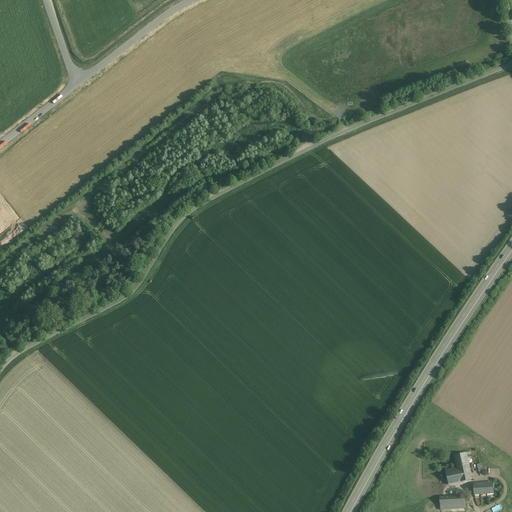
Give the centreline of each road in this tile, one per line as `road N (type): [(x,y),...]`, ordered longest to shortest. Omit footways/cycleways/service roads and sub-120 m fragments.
road 1 (unclassified): [(511,65),(366,122),(206,201),(171,231),(135,288),(0,370)]
road 2 (trunk): [(511,249),(348,511)]
road 3 (residential): [(79,82),(190,0)]
